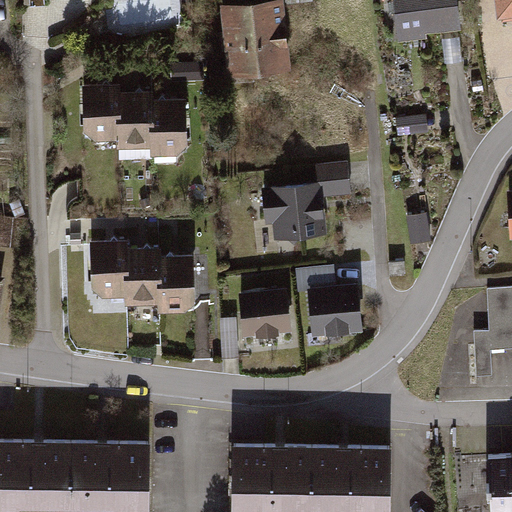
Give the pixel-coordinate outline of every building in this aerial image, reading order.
[(290,0),(222,0),(226,81),(294,78),(290,0)] [(457,0),(387,0),(390,43),(459,40),(457,0)] [(511,0),(485,0),(487,16),(511,13),(511,0)] [(208,59),(174,57),(174,74),(207,76),(208,59)] [(121,136),(120,91),(120,83),(82,83),(82,136),(121,136)] [(120,91),(121,136),(121,140),(153,140),(152,99),(152,91),(120,91)] [(152,99),(153,140),(153,149),(185,149),(185,99),(152,99)] [(428,112),(397,114),(398,131),(429,129),(428,112)] [(342,160),(313,162),(316,192),(345,189),(342,160)] [(312,181),(252,188),(255,221),(270,219),(272,235),(318,230),(312,181)] [(511,189),(501,190),(504,235),(511,234),(511,189)] [(432,236),(428,209),(409,212),(413,239),(432,236)] [(21,222),(0,222),(0,254),(22,254),(21,222)] [(125,291),(124,249),(124,241),(95,241),(95,291),(125,291)] [(160,297),(159,256),(159,249),(124,249),(125,291),(125,297),(160,297)] [(159,256),(160,297),(160,308),(193,308),(193,295),(208,295),(208,256),(159,256)] [(406,258),(390,260),(391,272),(407,271),(406,258)] [(358,280),(312,284),(315,327),(362,323),(358,280)] [(511,284),(484,287),(486,329),(470,330),(473,374),(490,373),(489,349),(511,348),(511,284)] [(286,287),(241,290),(243,328),(289,325),(286,287)] [(0,503),(74,503),(74,429),(0,429),(0,503)] [(163,502),(162,429),(74,429),(74,503),(163,502)] [(319,511),(320,432),(231,432),(230,511),(319,511)] [(364,511),(408,511),(409,433),(320,432),(319,511),(364,511)] [(511,511),(511,438),(484,439),(485,511),(511,511)]
